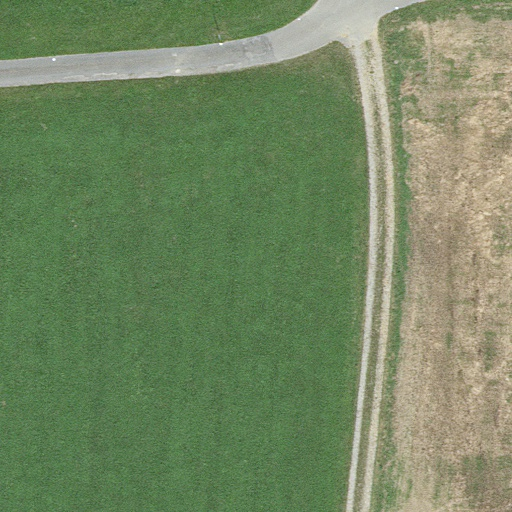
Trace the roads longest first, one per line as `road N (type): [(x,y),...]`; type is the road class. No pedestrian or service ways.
road 1 (track): [(356,12),(373,232),(348,511)]
road 2 (residential): [(294,38),(205,60),(0,75)]
